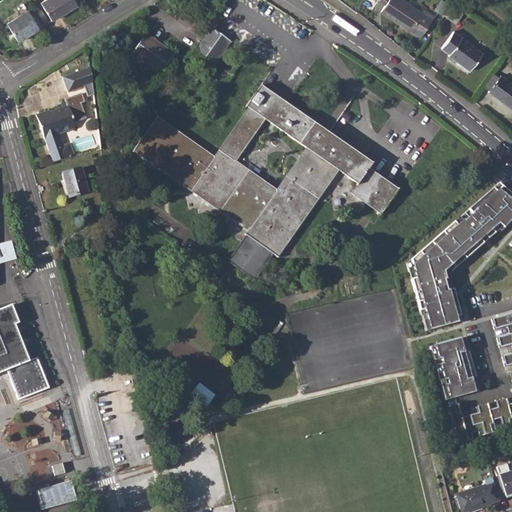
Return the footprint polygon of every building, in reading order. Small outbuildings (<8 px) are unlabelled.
[(73,0),(44,0),(40,3),(51,21),(77,5),(73,0)] [(401,0),(379,0),(378,2),(385,6),(381,12),(420,38),(434,17),(422,10),(421,13),(401,0)] [(451,4),(444,15),(456,23),(463,13),(451,4)] [(28,11),(6,23),(18,42),(39,29),(28,11)] [(198,47),(190,58),(206,70),(212,62),(214,63),(224,50),(222,48),(227,40),(211,28),(200,43),(197,41),(195,44),(198,47)] [(453,32),(440,49),(449,55),(448,56),(469,72),(482,54),(461,39),(461,38),(453,32)] [(143,37),(130,56),(136,60),(134,64),(143,71),(146,67),(158,76),(174,54),(161,45),(159,48),(143,37)] [(501,52),(506,55),(511,48),(506,44),(501,52)] [(92,89),(89,67),(61,77),(67,92),(83,86),(87,96),(93,94),(92,89)] [(492,73),(483,86),(489,91),(488,93),(511,109),(511,107),(511,84),(500,76),(498,78),(492,73)] [(248,109),(213,158),(155,118),(134,149),(248,231),(246,234),(279,256),(339,170),(358,183),(350,194),(380,215),(397,191),(367,170),(370,165),(258,86),(244,106),(248,109)] [(66,105),(53,110),(53,111),(49,112),(48,110),(35,115),(44,139),(53,162),(66,159),(57,135),(74,129),(72,123),(85,118),(80,103),(84,102),(80,93),(69,97),(68,97),(63,98),(66,105)] [(80,169),(62,173),(68,197),(86,193),(80,169)] [(454,221),(410,259),(415,278),(411,279),(420,311),(424,309),(430,330),(457,322),(456,316),(460,315),(455,296),(448,298),(446,291),(444,280),(445,279),(443,272),(462,255),(465,258),(483,243),(480,240),(485,235),(488,239),(494,233),(492,229),(498,224),(503,228),(511,217),(511,195),(498,183),(468,209),(472,213),(464,221),(463,220),(457,225),(454,221)] [(453,289),(446,291),(448,298),(455,296),(453,289)] [(0,372),(6,370),(18,400),(48,388),(36,359),(28,362),(13,325),(17,323),(10,306),(0,309),(0,372)] [(511,313),(491,319),(494,329),(506,326),(508,335),(496,338),(499,348),(511,345),(511,347),(511,353),(501,356),(504,367),(511,364),(511,373),(510,374),(511,380),(511,313)] [(463,351),(459,338),(453,340),(458,358),(461,357),(466,375),(464,376),(465,381),(471,379),(472,378),(465,351),(463,351)] [(453,340),(429,346),(444,400),(474,392),(471,379),(465,381),(464,376),(466,375),(461,357),(458,358),(453,340)] [(110,350),(114,366),(125,363),(121,348),(110,350)] [(91,355),(84,357),(88,373),(96,371),(91,355)] [(199,383),(191,394),(207,406),(215,395),(199,383)] [(457,404),(447,407),(456,443),(472,439),(470,433),(477,431),(478,437),(494,432),(492,427),(496,426),(497,431),(511,426),(511,425),(511,422),(511,421),(511,403),(506,405),(505,399),(494,402),(496,408),(488,410),(486,404),(476,407),(477,413),(460,417),(457,404)] [(45,408),(29,415),(44,454),(60,447),(45,408)] [(62,464),(52,466),(55,476),(65,473),(62,464)] [(511,471),(498,476),(504,495),(511,492),(511,471)] [(42,509),(77,500),(72,480),(37,489),(42,509)] [(463,492),(455,495),(460,511),(463,511),(490,503),(485,485),(474,488),(472,483),(461,487),(463,492)]
